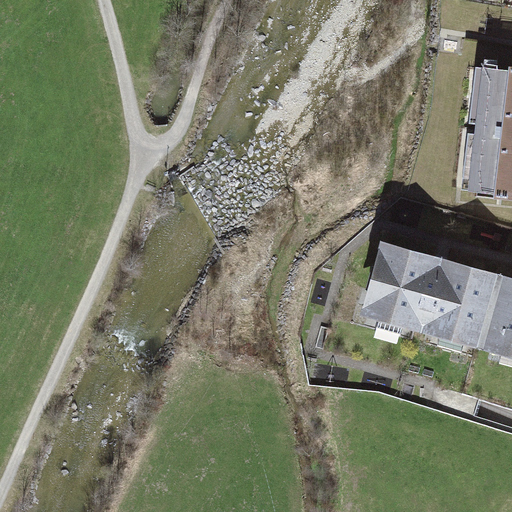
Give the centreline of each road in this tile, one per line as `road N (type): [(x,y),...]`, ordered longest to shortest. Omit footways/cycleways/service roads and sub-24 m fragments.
road 1 (track): [(0,510),(135,198),(141,162)]
road 2 (track): [(141,162),(104,0)]
